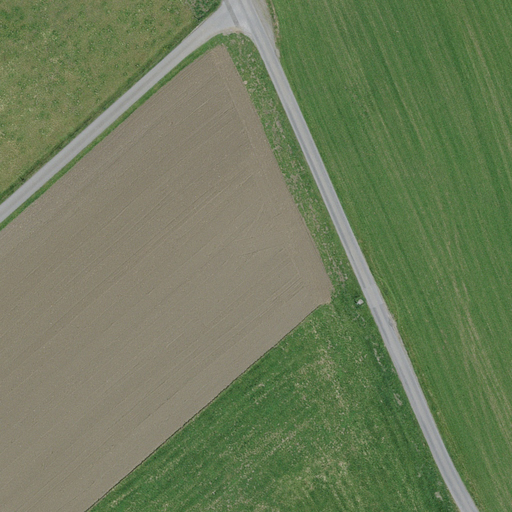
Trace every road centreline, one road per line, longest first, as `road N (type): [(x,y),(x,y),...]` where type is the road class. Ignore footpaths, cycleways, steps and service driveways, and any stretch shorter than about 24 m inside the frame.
road 1 (unclassified): [(469,511),(247,7)]
road 2 (unclassified): [(247,7),(212,26),(0,212)]
